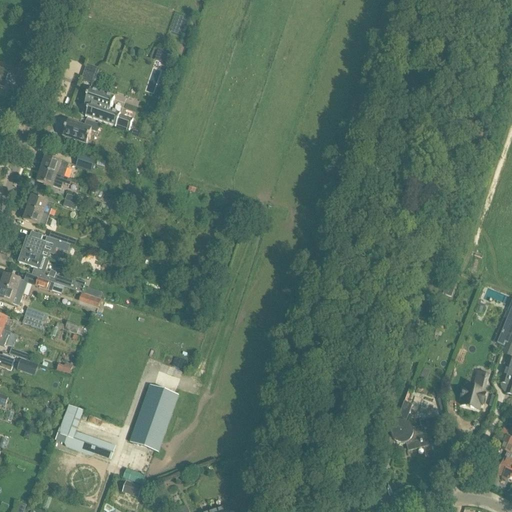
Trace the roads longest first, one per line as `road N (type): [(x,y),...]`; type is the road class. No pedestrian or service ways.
road 1 (track): [(511,64),(359,511)]
road 2 (unclassified): [(0,206),(73,0)]
